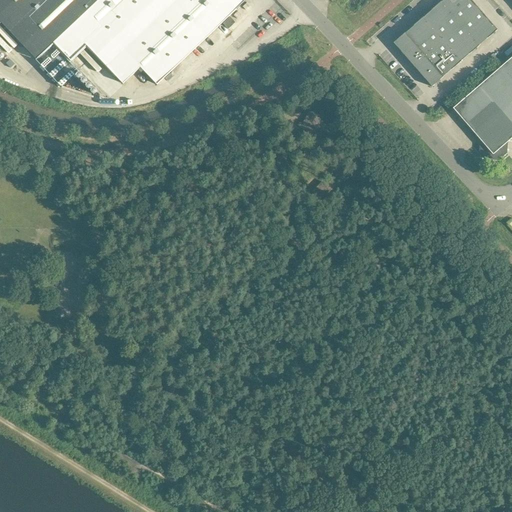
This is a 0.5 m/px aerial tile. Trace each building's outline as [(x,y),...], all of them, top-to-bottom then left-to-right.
[(0,0),(0,23),(1,23),(36,60),(54,43),(99,0),(0,0)] [(99,0),(54,43),(71,61),(87,45),(123,84),(140,67),(157,85),(237,9),(246,0),(99,0)] [(463,24),(479,10),(471,0),(442,0),(442,1),(463,24)] [(463,24),(442,1),(426,15),(446,38),(463,24)] [(463,24),(480,45),(497,30),(479,10),(463,24)] [(446,38),(426,15),(410,29),(430,52),(446,38)] [(230,17),(223,24),(228,29),(235,23),(230,17)] [(446,38),(464,59),(480,45),(463,24),(446,38)] [(414,66),(430,52),(410,29),(393,43),(414,66)] [(430,52),(448,73),(464,59),(446,38),(430,52)] [(414,66),(416,68),(432,87),(448,73),(430,52),(414,66)] [(493,103),(511,123),(511,73),(504,64),(453,108),(468,125),(493,103)] [(511,123),(493,103),(468,125),(480,140),(479,151),(487,160),(498,161),(507,153),(508,142),(511,138),(511,123)] [(308,113),(300,128),(316,136),(324,122),(308,113)] [(339,186),(355,173),(351,168),(335,181),(339,186)] [(322,181),(311,192),(320,200),(331,190),(322,181)]
